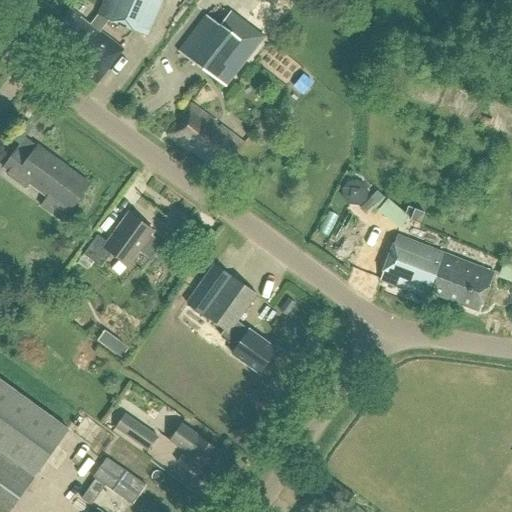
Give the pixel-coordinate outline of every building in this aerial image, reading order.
[(104,0),(98,14),(87,26),(69,12),(47,40),(78,64),(74,69),(95,86),(121,53),(100,36),(109,21),(148,37),(164,0),(104,0)] [(207,15),(178,52),(227,88),(266,38),(232,11),(220,25),(207,15)] [(394,64),(385,91),(406,98),(415,71),(394,64)] [(473,96),(467,110),(504,125),(510,111),(473,96)] [(220,176),(243,146),(188,105),(165,136),(220,176)] [(64,223),(71,214),(91,186),(39,148),(32,157),(21,149),(5,170),(18,179),(20,177),(47,197),(40,206),(64,223)] [(135,157),(127,173),(140,179),(148,163),(135,157)] [(163,244),(153,236),(155,234),(129,215),(108,244),(98,237),(84,256),(102,269),(112,255),(130,268),(140,253),(151,261),(163,244)] [(478,312),(494,272),(397,235),(379,280),(426,298),(428,293),(478,312)] [(187,306),(225,333),(221,338),(237,350),(232,356),(259,375),(276,352),(249,332),(248,333),(237,324),(257,297),(232,279),(231,280),(214,268),(187,306)] [(116,341),(110,350),(121,358),(128,349),(117,340),(116,341)] [(11,511),(70,430),(0,379),(0,511),(11,511)] [(125,413),(115,429),(148,452),(159,437),(125,413)] [(181,425),(170,441),(186,453),(177,465),(201,481),(220,453),(181,425)] [(92,506),(105,486),(133,505),(147,484),(107,457),(93,478),(95,479),(82,499),(92,506)] [(322,474),(311,489),(342,511),(344,511),(355,498),(322,474)] [(260,511),(277,511),(281,506),(267,498),(259,511),(260,511)]
